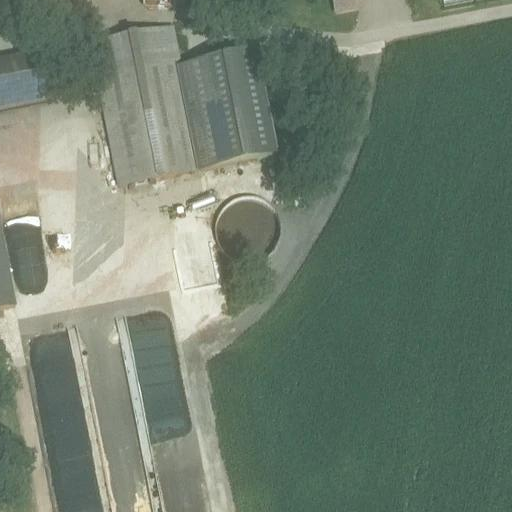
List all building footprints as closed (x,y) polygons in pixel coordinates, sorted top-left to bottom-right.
[(332,0),(338,21),(365,13),(360,0),(332,0)] [(167,38),(83,54),(112,200),(275,169),(256,68),(176,83),(167,38)] [(0,63),(0,118),(51,110),(42,56),(0,63)] [(276,239),(276,234),(275,224),(272,218),(269,213),(264,207),(259,203),(252,199),(246,198),(238,197),(231,198),(224,201),(218,204),(214,208),(208,214),(205,220),(203,227),(203,236),(204,242),(207,250),(209,253),(214,260),(221,265),(228,268),(234,270),(240,270),(249,269),(255,266),(259,264),(266,259),(270,253),(274,246),(276,239)] [(55,234),(101,232),(100,205),(53,207),(55,234)] [(0,315),(13,314),(0,228),(0,315)] [(163,243),(132,247),(142,326),(174,322),(163,243)] [(154,365),(181,359),(175,336),(149,342),(154,365)]
